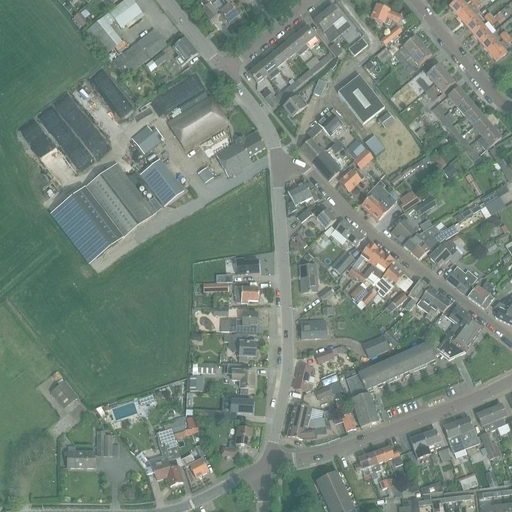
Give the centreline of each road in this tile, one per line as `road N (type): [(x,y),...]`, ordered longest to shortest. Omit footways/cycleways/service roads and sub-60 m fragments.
road 1 (tertiary): [(267,467),(288,374),(277,165)]
road 2 (residential): [(511,339),(387,248),(311,172),(277,165)]
road 3 (tertiary): [(267,467),(337,451),(511,379)]
road 4 (residential): [(511,108),(496,101),(413,0)]
road 5 (residential): [(224,72),(323,0)]
